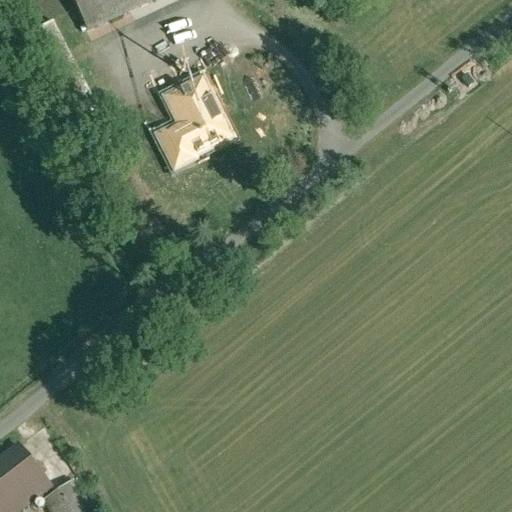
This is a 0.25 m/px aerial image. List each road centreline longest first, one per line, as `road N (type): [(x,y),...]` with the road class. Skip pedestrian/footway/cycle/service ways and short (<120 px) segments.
road 1 (track): [(511,14),(0,436)]
road 2 (unclassified): [(332,159),(323,113),(284,50),(245,26),(224,0)]
